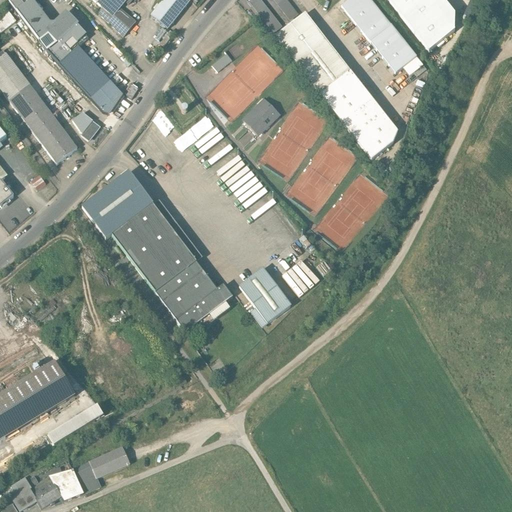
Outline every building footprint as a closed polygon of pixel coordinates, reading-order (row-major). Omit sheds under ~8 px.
[(62,0),(8,0),(48,54),(77,28),(66,16),(51,30),(31,3),(34,0),(59,0),(61,2),(62,0)] [(89,0),(102,11),(98,15),(123,38),(134,25),(119,12),(128,0),(89,0)] [(191,2),(189,0),(164,0),(151,17),(167,31),(191,2)] [(416,59),(369,0),(349,0),(341,7),(395,76),(416,59)] [(461,26),(439,0),(388,0),(429,51),(461,26)] [(8,10),(0,15),(0,32),(16,21),(8,10)] [(398,137),(305,18),(276,40),(330,111),(327,113),(340,129),(342,127),(371,165),(393,149),(398,137)] [(77,28),(48,54),(90,101),(109,84),(78,49),(87,40),(77,28)] [(0,57),(0,89),(56,166),(77,151),(5,54),(0,57)] [(225,55),(212,66),(217,73),(231,62),(225,55)] [(109,84),(90,101),(102,114),(109,116),(122,97),(109,84)] [(279,117),(265,102),(243,124),(258,139),(279,117)] [(99,129),(92,123),(81,137),(88,143),(99,129)] [(0,144),(6,139),(0,131),(0,208),(13,198),(1,183),(5,180),(0,173),(0,144)] [(217,293),(128,174),(82,209),(106,242),(111,237),(185,336),(232,301),(223,289),(217,293)] [(30,182),(36,190),(44,184),(39,176),(30,182)] [(291,310),(262,273),(239,290),(255,311),(250,316),(263,331),(291,310)] [(0,443),(74,401),(53,367),(45,372),(41,364),(29,371),(34,378),(0,398),(0,443)] [(103,421),(97,410),(47,438),(54,449),(103,421)] [(88,467),(90,470),(96,484),(130,470),(123,452),(88,467)] [(90,470),(74,477),(84,498),(99,491),(96,484),(90,470)] [(64,507),(84,498),(74,477),(72,475),(50,480),(51,482),(30,492),(38,508),(39,511),(43,511),(62,503),(64,507)] [(31,511),(38,508),(30,492),(25,484),(12,491),(13,494),(8,498),(15,511),(31,511)]
